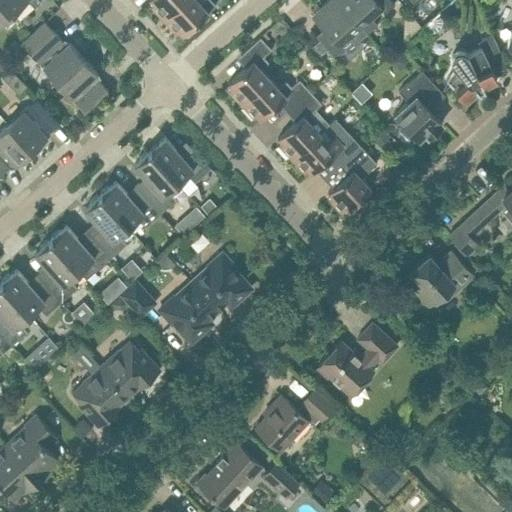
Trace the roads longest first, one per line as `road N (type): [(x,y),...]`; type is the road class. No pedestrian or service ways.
road 1 (residential): [(68,511),(339,268)]
road 2 (residential): [(339,268),(169,82)]
road 3 (residential): [(339,268),(511,113)]
road 4 (residential): [(0,232),(169,82)]
road 5 (residential): [(261,0),(169,82)]
